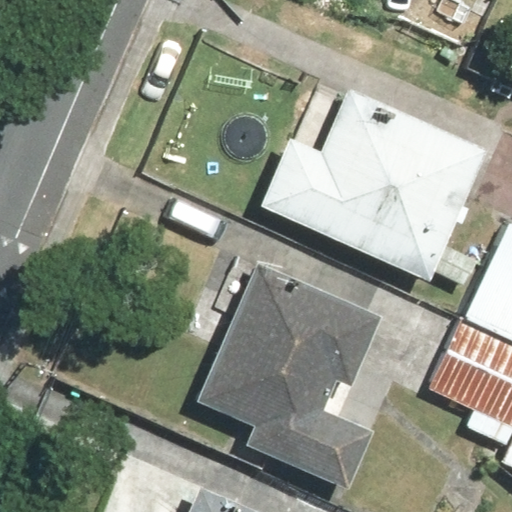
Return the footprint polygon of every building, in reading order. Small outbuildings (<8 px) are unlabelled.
[(352,0),(327,0),(348,9),(352,0)] [(478,0),(415,0),(407,24),(463,45),(478,0)] [(287,134),(258,198),(429,274),(487,147),(346,84),(317,148),(287,134)] [(511,226),(506,223),(463,317),(454,313),(420,388),(470,411),(463,426),(504,444),(496,462),(511,469),(511,226)] [(381,307),(255,256),(197,396),(255,419),(246,440),(348,481),(372,422),(325,403),(337,374),(351,380),(381,307)] [(271,511),(198,480),(184,511),(271,511)]
